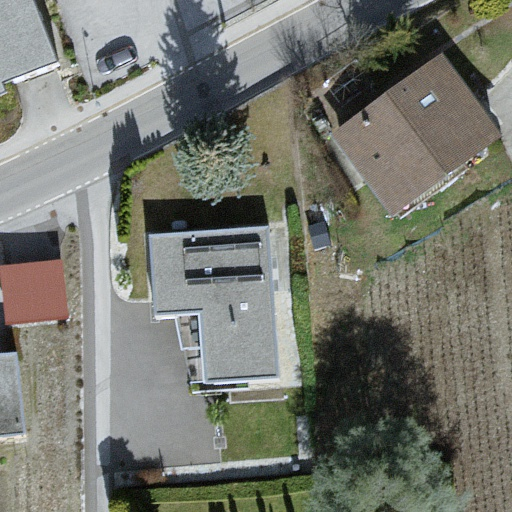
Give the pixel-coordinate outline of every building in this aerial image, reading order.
[(33,0),(0,0),(0,101),(61,79),(33,0)] [(437,68),(328,140),(391,228),(495,137),(437,68)] [(267,231),(146,242),(154,321),(199,317),(203,387),(280,390),(267,231)] [(0,259),(5,318),(70,312),(65,253),(0,258),(0,259)] [(0,441),(23,440),(15,358),(0,359),(0,441)]
